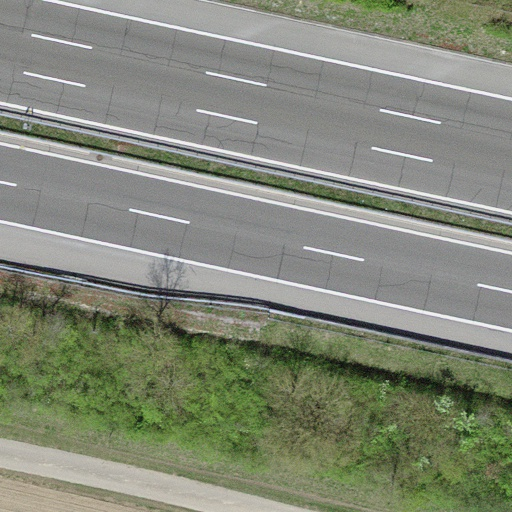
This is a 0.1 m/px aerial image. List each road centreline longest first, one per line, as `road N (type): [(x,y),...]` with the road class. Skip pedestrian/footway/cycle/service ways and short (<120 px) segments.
road 1 (motorway): [(0,181),(511,291)]
road 2 (motorway): [(511,156),(0,47)]
road 3 (unclassified): [(0,453),(260,511)]
